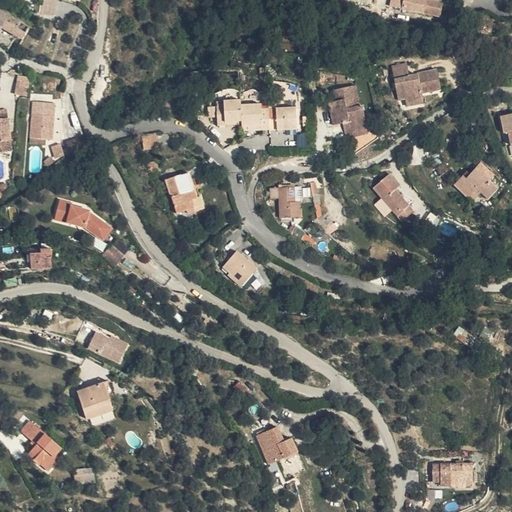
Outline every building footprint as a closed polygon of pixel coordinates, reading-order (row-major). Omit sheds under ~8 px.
[(414,0),(399,0),(397,11),(410,14),(429,17),(445,19),(448,6),(414,0)] [(22,38),(28,41),(35,28),(17,18),(2,12),(0,16),(0,37),(2,38),(7,29),(22,38)] [(502,19),(492,20),(495,40),(505,39),(502,19)] [(1,40),(15,50),(22,38),(7,29),(2,38),(1,40)] [(490,32),(480,33),(482,45),(492,44),(490,32)] [(482,45),(484,56),(494,55),(492,44),(482,45)] [(453,72),(434,76),(434,80),(426,82),(425,78),(423,66),(407,70),(414,102),(421,101),(421,104),(439,101),(438,97),(457,93),(453,72)] [(26,79),(24,87),(36,91),(38,83),(26,79)] [(36,91),(24,87),(21,96),(33,99),(36,91)] [(366,136),(388,130),(383,107),(380,108),(375,87),(353,93),(356,104),(350,106),(353,124),(363,122),(364,126),(366,136)] [(36,108),(44,109),(45,95),(38,94),(36,108)] [(0,115),(13,117),(13,109),(3,108),(0,110),(0,115)] [(33,140),(56,143),(60,109),(50,108),(49,117),(36,116),(33,140)] [(274,133),(274,137),(302,136),(310,136),(309,114),(277,116),(273,116),(273,112),(253,113),(253,109),(236,110),(236,113),(229,114),(230,133),(243,133),(243,130),(254,129),(255,132),(255,134),(274,133)] [(2,139),(11,139),(13,117),(0,115),(0,145),(2,146),(2,139)] [(389,136),(388,130),(366,136),(368,142),(389,136)] [(156,133),(142,134),(143,149),(157,148),(156,133)] [(2,146),(2,149),(11,149),(11,139),(2,139),(2,146)] [(62,148),(70,161),(74,158),(77,156),(69,143),(62,148)] [(174,166),(173,150),(159,151),(160,166),(174,166)] [(493,203),(500,211),(510,201),(502,192),(508,187),(496,173),(484,184),(479,188),(477,184),(468,192),(484,211),(493,203)] [(159,184),(169,183),(168,176),(159,176),(159,184)] [(392,198),(422,232),(433,222),(414,200),(419,196),(408,184),(392,198)] [(192,232),(208,230),(204,198),(200,198),(199,191),(175,194),(180,229),(192,228),(192,232)] [(316,215),(316,199),(294,199),(294,209),(302,209),(301,230),(323,230),(323,215),(321,215),(316,215)] [(88,230),(98,237),(107,226),(93,215),(93,214),(75,209),(76,206),(63,204),(58,222),(88,230)] [(107,226),(98,237),(105,243),(115,232),(107,226)] [(115,249),(124,239),(122,237),(114,247),(115,249)] [(136,248),(124,239),(115,249),(127,258),(136,248)] [(31,277),(51,275),(49,256),(29,258),(31,277)] [(232,281),(238,288),(244,295),(243,297),(247,303),(266,288),(249,268),(232,281)] [(87,350),(119,363),(126,345),(109,337),(109,340),(94,333),(87,350)] [(110,372),(106,374),(111,385),(115,383),(110,372)] [(111,385),(106,374),(79,386),(81,389),(87,403),(92,412),(116,401),(113,393),(115,392),(111,385)] [(87,403),(81,389),(76,390),(82,405),(87,403)] [(49,469),(61,454),(67,447),(39,425),(28,438),(34,443),(39,439),(44,443),(38,449),(32,457),(49,469)] [(276,462),(285,460),(287,459),(286,449),(278,450),(278,448),(278,446),(279,445),(290,441),(291,440),(286,426),(266,433),(276,462)] [(108,434),(115,446),(121,442),(114,431),(108,434)] [(299,438),(291,440),(290,441),(279,445),(278,446),(278,448),(278,450),(286,449),(287,459),(304,454),(299,438)] [(39,439),(34,443),(33,445),(38,449),(44,443),(39,439)] [(65,458),(61,454),(49,469),(53,473),(65,458)] [(90,473),(79,473),(80,481),(86,480),(86,483),(91,484),(90,473)] [(480,474),(441,473),(443,491),(448,491),(448,494),(458,494),(458,491),(466,492),(480,492),(480,474)]
